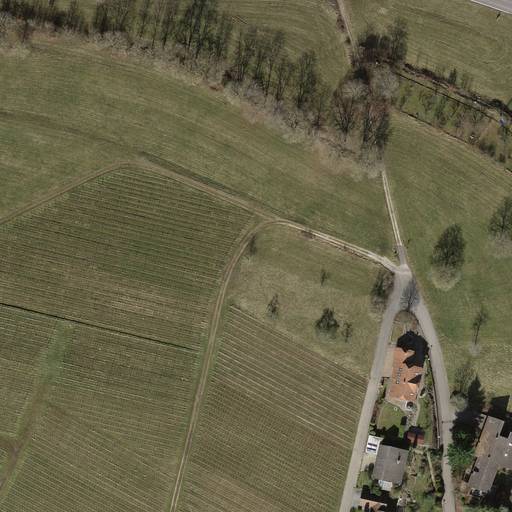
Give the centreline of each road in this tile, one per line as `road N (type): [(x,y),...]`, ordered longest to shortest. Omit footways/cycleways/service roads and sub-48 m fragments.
road 1 (residential): [(343,511),(389,314),(407,275),(441,402),(449,511)]
road 2 (track): [(173,511),(231,266),(276,219)]
road 3 (track): [(340,0),(407,275)]
road 4 (track): [(0,495),(67,325)]
